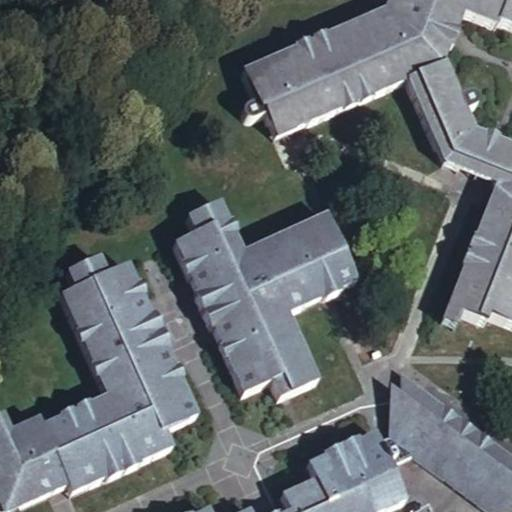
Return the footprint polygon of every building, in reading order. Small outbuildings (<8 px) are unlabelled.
[(511,0),(397,0),(397,1),(389,22),(246,85),(258,113),(254,115),(248,117),(246,120),(245,121),(244,124),(245,127),(245,129),(247,132),(249,133),(252,133),(255,132),(268,125),(278,150),(302,139),(309,136),(410,92),(447,174),(498,194),(452,314),(466,320),(490,329),(493,323),(511,330),(511,153),(511,154),(497,148),(478,140),(469,119),(472,118),(475,116),(478,114),(481,112),(482,110),(482,109),(483,106),(482,105),(480,102),(479,101),(477,100),(475,99),(471,100),(468,100),(464,102),(460,104),(456,106),(439,69),(451,40),(458,21),(493,35),(496,27),(511,33),(511,0)] [(360,292),(324,211),(241,247),(227,213),(195,228),(202,246),(181,255),(246,405),(274,393),(281,409),(319,393),(289,324),(338,302),(360,292)] [(79,299),(64,306),(109,409),(44,438),(40,429),(14,441),(6,425),(0,427),(0,511),(38,511),(64,501),(70,498),(74,505),(175,461),(166,441),(199,427),(133,275),(113,284),(105,265),(71,280),(79,299)] [(461,333),(466,320),(452,314),(447,328),(461,333)] [(427,396),(406,380),(404,402),(395,395),(391,444),(427,396)] [(511,511),(511,458),(427,396),(391,444),(416,462),(484,511),(511,511)] [(416,462),(391,444),(381,449),(391,473),(416,462)] [(403,511),(407,510),(391,473),(381,449),(379,445),(310,476),(317,493),(275,511),(403,511)]
